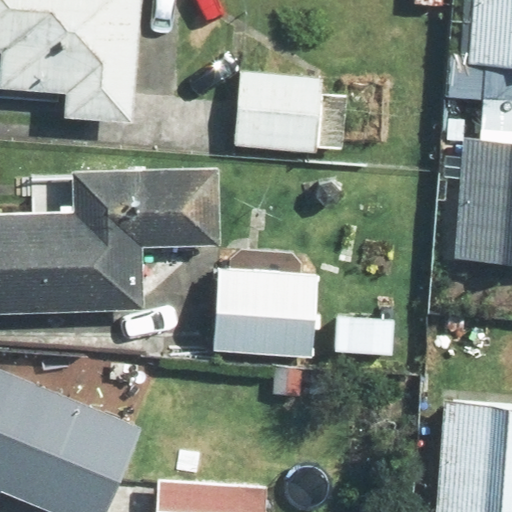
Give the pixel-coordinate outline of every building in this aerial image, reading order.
[(129,0),(0,0),(0,86),(55,90),(53,115),(122,119),(129,0)] [(458,156),(437,154),(436,178),(456,179),(452,257),(511,260),(511,0),(467,0),(463,66),(478,67),(474,137),(459,136),(458,156)] [(315,72),(233,67),(228,148),(312,153),(312,143),(340,145),(343,93),(314,91),(315,72)] [(0,310),(136,312),(138,242),(210,243),(211,168),(71,166),(70,210),(0,208),(0,310)] [(314,275),(204,269),(200,350),(310,356),(314,275)] [(389,318),(328,314),(326,350),(386,354),(389,318)] [(309,366),(267,361),(261,402),(304,408),(309,366)] [(0,370),(0,489),(56,511),(100,511),(135,424),(0,370)] [(511,511),(511,399),(434,396),(428,511),(511,511)] [(258,511),(261,485),(152,478),(149,511),(258,511)]
